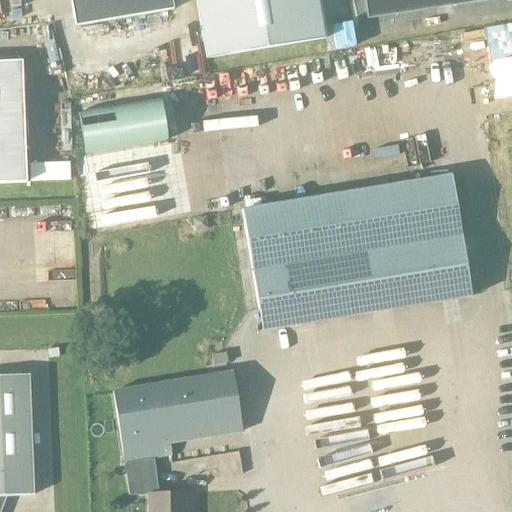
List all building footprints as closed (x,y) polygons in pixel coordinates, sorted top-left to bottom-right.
[(70,0),(75,28),(173,11),(170,0),(70,0)] [(195,0),(206,61),(325,41),(318,0),(195,0)] [(361,0),(364,21),(485,4),(509,0),(361,0)] [(324,19),(328,49),(350,46),(345,15),(324,19)] [(0,185),(24,185),(20,63),(0,63),(0,185)] [(70,92),(109,85),(105,63),(67,69),(70,92)] [(181,132),(180,154),(215,155),(215,143),(189,142),(189,133),(181,132)] [(270,140),(233,150),(236,163),(274,153),(270,140)] [(240,211),(256,311),(257,311),(259,322),(269,330),(280,328),(281,328),(468,297),(448,176),(240,211)] [(42,229),(65,226),(62,203),(39,206),(42,229)] [(230,373),(112,392),(124,463),(170,456),(168,444),(240,432),(230,373)] [(32,496),(28,376),(0,377),(0,511),(6,497),(32,496)] [(149,497),(149,511),(191,511),(191,496),(149,497)]
